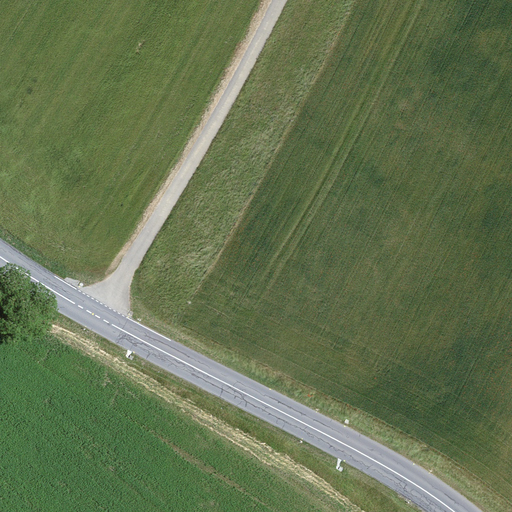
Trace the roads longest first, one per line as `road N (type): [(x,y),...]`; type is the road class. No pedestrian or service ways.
road 1 (primary): [(0,256),(454,511)]
road 2 (track): [(98,317),(278,0)]
